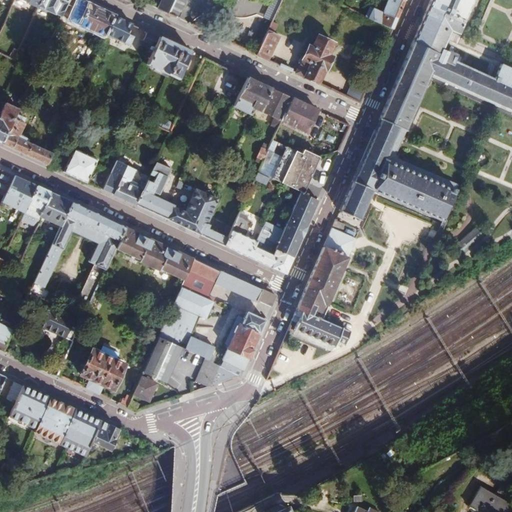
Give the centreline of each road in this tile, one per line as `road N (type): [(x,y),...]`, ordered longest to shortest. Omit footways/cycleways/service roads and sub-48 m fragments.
road 1 (residential): [(293,289),(0,154)]
road 2 (residential): [(365,120),(104,0)]
road 3 (tertiary): [(293,289),(365,120)]
road 4 (tertiary): [(0,358),(132,424),(163,421)]
road 5 (tertiary): [(214,405),(248,392),(293,289)]
road 6 (tertiary): [(365,120),(418,0)]
